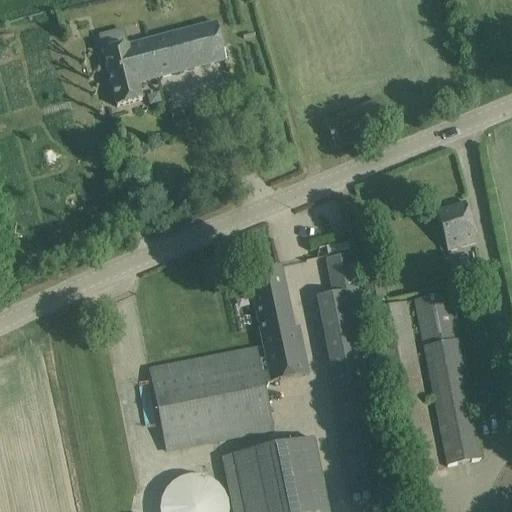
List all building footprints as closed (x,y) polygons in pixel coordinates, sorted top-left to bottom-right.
[(226,62),(216,24),(102,52),(116,108),(142,101),(137,84),(226,62)] [(335,150),(387,128),(376,102),(324,124),(335,150)] [(465,204),(436,213),(449,252),(477,243),(465,204)] [(349,256),(326,261),(333,296),(356,291),(349,256)] [(377,267),(359,270),(367,305),(385,301),(377,267)] [(281,268),(248,275),(261,336),(294,329),(281,268)] [(333,296),(317,299),(336,391),(371,386),(375,385),(374,384),(375,383),(356,291),(333,296)] [(416,302),(449,466),(484,459),(451,294),(416,302)] [(372,312),(402,475),(438,468),(407,304),(372,312)] [(256,350),(150,372),(166,453),(272,431),(263,385),(308,376),(298,328),(294,329),(261,336),(265,359),(257,360),(256,350)] [(336,391),(333,392),(351,499),(388,492),(371,386),(336,391)] [(326,511),(312,442),(223,460),(233,511),(326,511)] [(162,511),(227,511),(200,470),(155,500),(162,511)]
